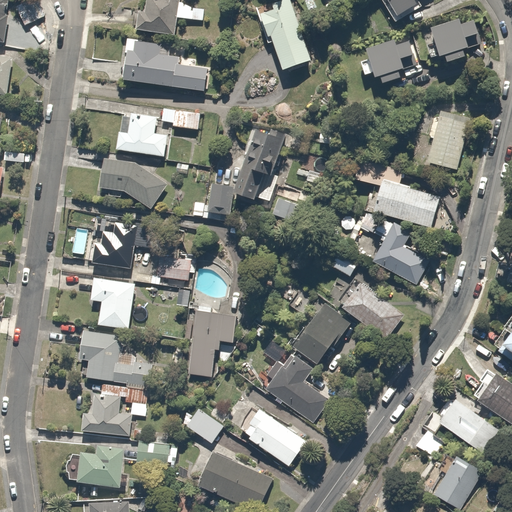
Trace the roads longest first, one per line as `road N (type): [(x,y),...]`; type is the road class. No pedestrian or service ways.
road 1 (residential): [(67,0),(15,398),(24,511)]
road 2 (residential): [(511,105),(473,261),(445,334),(316,511)]
